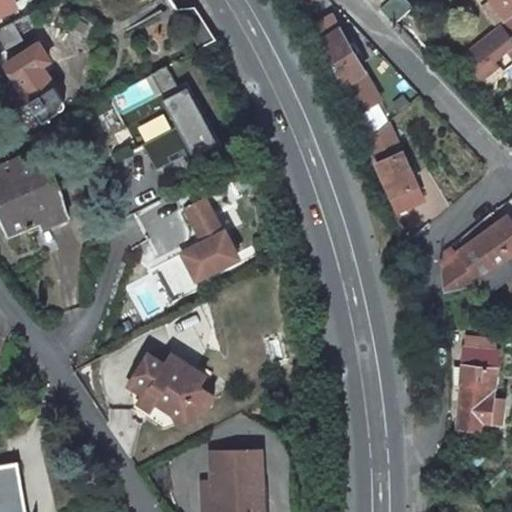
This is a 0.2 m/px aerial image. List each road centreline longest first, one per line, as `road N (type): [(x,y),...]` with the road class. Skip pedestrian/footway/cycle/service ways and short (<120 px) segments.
road 1 (secondary): [(208,0),(235,38),(309,203),(354,414),(360,511)]
road 2 (secondary): [(400,469),(362,250),(338,171),(258,0)]
road 3 (residential): [(400,469),(440,413),(430,247),(511,170)]
road 4 (residential): [(0,290),(150,511)]
road 5 (residential): [(511,167),(354,0)]
